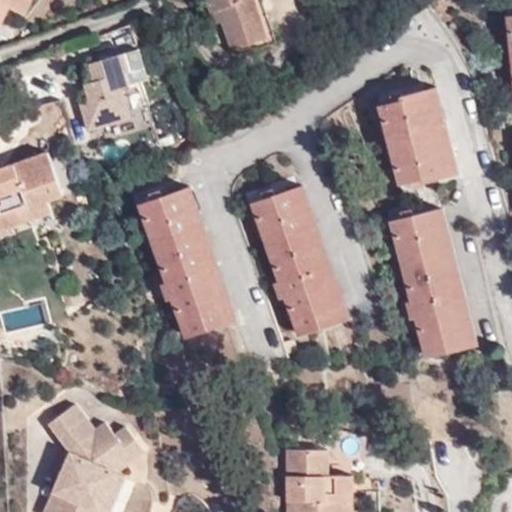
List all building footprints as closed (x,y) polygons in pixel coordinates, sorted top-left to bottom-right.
[(223,65),(258,57),(249,21),(251,20),(249,14),(240,15),(236,0),(198,0),(204,25),(214,23),(223,65)] [(249,21),(258,57),(271,53),(257,0),(236,0),(240,15),(249,14),(251,20),(249,21)] [(466,18),(477,116),(504,113),(504,107),(511,105),(511,19),(493,22),(491,15),(466,18)] [(124,55),(76,69),(82,87),(69,91),(75,107),(66,109),(75,140),(101,132),(106,146),(137,137),(121,84),(132,81),(124,55)] [(367,115),(392,201),(445,184),(424,98),(367,115)] [(0,232),(55,213),(35,159),(0,171),(0,232)] [(240,216),(275,350),(324,337),(289,203),(240,216)] [(123,222),(162,359),(212,346),(176,208),(123,222)] [(382,244),(420,381),(471,368),(435,232),(382,244)] [(89,511),(100,482),(105,480),(131,461),(112,434),(100,441),(90,428),(78,436),(62,415),(34,436),(51,462),(33,511),(89,511)] [(284,511),(326,511),(328,490),(312,489),(313,463),(272,463),(270,510),(285,508),(284,511)] [(104,511),(115,485),(105,480),(100,482),(89,511),(104,511)] [(328,490),(326,511),(340,511),(342,491),(328,490)]
